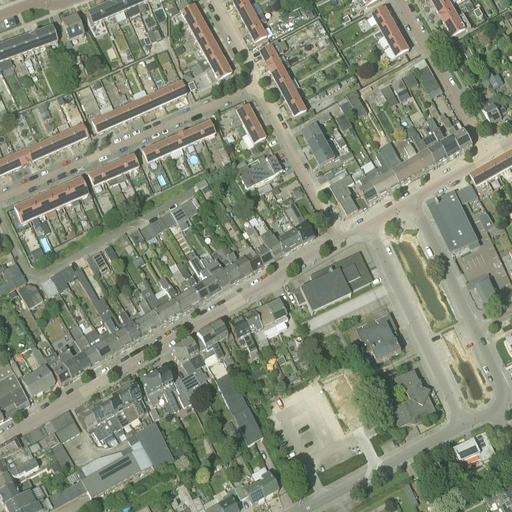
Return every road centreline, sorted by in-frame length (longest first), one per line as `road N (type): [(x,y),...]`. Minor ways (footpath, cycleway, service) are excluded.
road 1 (residential): [(0,439),(337,239)]
road 2 (residential): [(0,198),(255,86)]
road 3 (residential): [(368,224),(463,425)]
road 4 (residential): [(301,511),(463,425)]
road 5 (residential): [(486,157),(398,0)]
road 6 (residential): [(337,239),(255,86)]
road 7 (residential): [(474,330),(411,200)]
